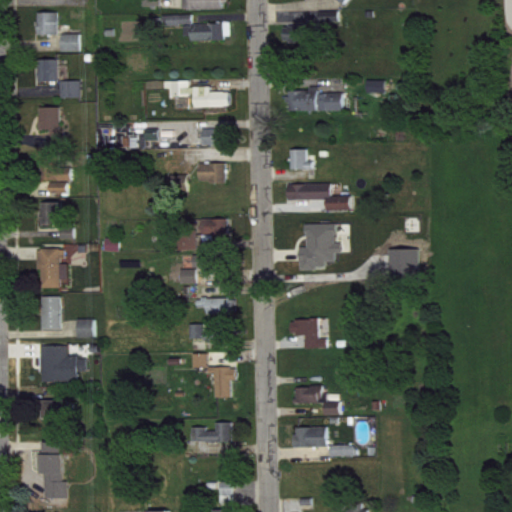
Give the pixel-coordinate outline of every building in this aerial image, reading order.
[(149,0),(149,15),(166,16),(166,0),(149,0)] [(213,0),(188,1),(188,19),(229,18),(228,0),(213,0)] [(359,0),(313,0),(313,8),(360,6),(359,0)] [(326,31),(346,30),(346,19),(325,20),(326,31)] [(69,61),(87,60),(87,43),(72,43),(72,34),(65,34),(64,21),(44,21),(45,44),(68,43),(69,61)] [(237,47),(236,32),(199,33),(199,24),(168,24),(168,35),(190,35),(190,48),(237,47)] [(290,51),(317,51),(317,34),(290,35),(290,51)] [(66,91),(65,69),(45,69),(46,91),(66,91)] [(391,101),(391,89),(374,89),(374,101),(391,101)] [(88,106),(88,90),(68,90),(68,107),(88,106)] [(202,116),(236,115),(236,101),(218,101),(218,96),(196,96),(196,90),(170,90),(171,97),(176,97),(176,105),(201,104),(202,116)] [(294,120),(350,119),(350,102),(325,102),(325,95),(317,96),(317,100),(293,100),(294,120)] [(47,139),(56,138),(57,154),(67,154),(66,116),(46,116),(47,139)] [(232,153),(232,137),(209,138),(210,154),(232,153)] [(291,146),(307,146),(307,159),(314,159),(314,165),(292,166),(291,146)] [(313,158),(297,159),(298,179),(320,178),(320,170),(314,170),(313,158)] [(200,160),(226,159),(227,180),(211,180),(211,177),(201,178),(200,160)] [(232,172),(206,172),(207,191),(233,191),(232,172)] [(289,181),(332,180),(332,193),(352,193),(352,206),(328,207),(328,196),(289,197),(289,181)] [(74,191),(50,191),(51,204),(75,203),(74,191)] [(338,192),(295,193),(296,209),(333,208),(334,219),(358,218),(358,204),(339,205),(338,192)] [(49,234),(68,233),(68,211),(48,212),(49,234)] [(202,216),(227,215),(228,231),(202,232),(202,216)] [(306,221),(337,220),(338,232),(335,232),(335,233),(337,233),(337,238),(336,238),(336,240),(342,240),(343,250),(336,250),(336,258),(325,258),(325,264),(317,264),(317,267),(301,267),(301,244),(308,244),(308,232),(306,232),(306,221)] [(219,244),(234,243),(234,227),(207,228),(208,244),(209,244),(209,250),(219,250),(219,244)] [(67,248),(80,247),(80,237),(67,237),(67,248)] [(189,259),(203,258),(203,246),(189,246),(189,259)] [(46,259),(47,297),(68,297),(68,288),(75,288),(75,269),(81,269),(81,259),(46,259)] [(199,262),(199,278),(221,277),(221,262),(199,262)] [(203,278),(187,279),(187,293),(203,292),(203,278)] [(198,297),(202,297),(202,294),(207,294),(207,295),(229,295),(229,297),(236,297),(237,308),(230,308),(230,311),(208,311),(207,304),(198,304),(198,297)] [(68,306),(49,305),(48,338),(68,339),(68,306)] [(235,307),(203,308),(203,317),(213,317),(213,323),(236,323),(235,307)] [(292,319),(295,319),(295,317),(311,317),(311,315),(319,315),(319,336),(327,336),(327,344),(305,345),(305,337),(306,337),(306,332),(295,333),(295,330),(292,330),(292,319)] [(102,347),(102,328),(85,328),(85,347),(102,347)] [(334,357),(333,348),(325,348),(325,328),(297,329),(298,344),(311,344),(312,357),(334,357)] [(196,333),(196,348),(233,348),(233,329),(220,329),(220,339),(211,339),(211,333),(196,333)] [(86,391),(86,380),(93,380),(93,366),(75,366),(75,354),(46,354),(46,380),(50,380),(50,391),(86,391)] [(199,376),(213,376),(214,363),(200,362),(199,376)] [(221,407),(238,407),(237,389),(243,389),(243,376),(220,376),(221,407)] [(347,423),(347,403),(330,403),(329,395),(301,396),(301,413),(331,413),(331,423),(347,423)] [(78,441),(78,410),(48,410),(48,428),(57,428),(57,441),(78,441)] [(239,432),(223,432),(223,440),(213,440),(213,436),(199,436),(199,451),(239,451),(239,432)] [(334,436),(309,437),(310,456),(334,456),(334,436)] [(72,451),(51,452),(51,463),(47,463),(47,483),(52,483),(52,507),(75,507),(74,491),(72,491),(72,451)] [(337,454),(337,465),(364,464),(364,454),(337,454)] [(240,491),(226,491),(227,511),(240,511),(240,491)]
